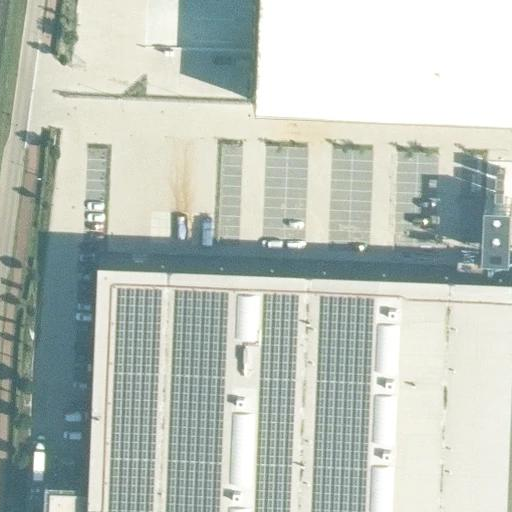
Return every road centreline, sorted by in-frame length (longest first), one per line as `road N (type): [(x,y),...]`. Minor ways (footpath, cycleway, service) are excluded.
road 1 (unknown): [(22,227),(511,246)]
road 2 (unclassified): [(0,259),(36,0)]
